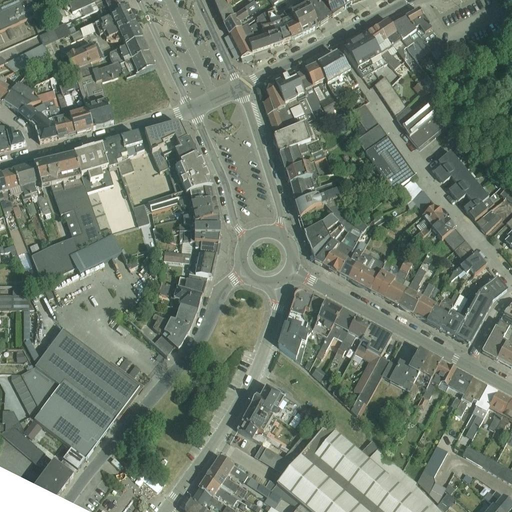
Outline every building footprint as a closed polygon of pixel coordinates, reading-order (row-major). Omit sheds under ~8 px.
[(15,0),(0,6),(0,32),(44,13),(38,0),(15,0)] [(118,0),(106,5),(112,16),(128,8),(123,0),(118,0)] [(213,0),(220,17),(222,16),(223,16),(230,9),(238,4),(244,0),(213,0)] [(304,0),(307,6),(319,26),(328,21),(316,0),(304,0)] [(326,0),(325,1),(331,15),(351,5),(348,0),(326,0)] [(234,19),(224,26),(229,37),(244,29),(242,25),(259,14),(254,5),(234,19)] [(263,16),(270,27),(282,23),(293,19),(302,37),(314,31),(302,10),(294,7),(278,20),(273,10),(263,16)] [(112,16),(126,47),(143,40),(128,8),(112,16)] [(222,16),(220,17),(224,26),(234,19),(230,9),(223,16),(222,16)] [(419,9),(404,18),(409,25),(423,17),(419,9)] [(244,29),(229,37),(241,60),(252,56),(248,44),(264,39),(261,29),(270,27),(263,16),(257,20),(258,22),(256,23),(257,25),(249,29),(248,27),(244,29)] [(402,16),(389,23),(397,35),(401,41),(415,32),(409,25),(404,18),(402,16)] [(423,17),(409,25),(415,32),(420,28),(424,35),(432,31),(423,17)] [(248,44),(252,56),(283,46),(280,34),(286,32),(282,23),(270,27),(261,29),(264,39),(248,44)] [(389,23),(378,30),(386,43),(397,35),(389,23)] [(80,29),(83,39),(96,35),(93,25),(80,29)] [(378,30),(368,36),(376,49),(386,43),(378,30)] [(368,36),(345,49),(357,71),(380,57),(376,49),(368,36)] [(126,47),(131,60),(149,53),(143,40),(126,47)] [(92,46),(66,57),(72,71),(98,60),(92,46)] [(12,73),(48,58),(43,48),(7,63),(12,73)] [(114,65),(123,61),(119,51),(109,55),(114,65)] [(131,60),(138,76),(155,69),(149,53),(131,60)] [(338,54),(316,66),(325,82),(327,85),(348,73),(338,54)] [(304,72),(311,88),(325,82),(316,66),(304,72)] [(132,97),(141,94),(162,85),(155,69),(138,76),(126,81),(132,97)] [(97,71),(92,73),(95,84),(100,82),(97,71)] [(273,85),(282,106),(304,96),(296,78),(289,81),(288,79),(273,85)] [(12,89),(0,81),(0,101),(3,103),(12,89)] [(12,89),(3,103),(18,113),(30,108),(40,104),(31,99),(33,95),(15,84),(12,89)] [(422,100),(428,93),(418,84),(412,90),(422,100)] [(143,101),(139,102),(143,114),(166,106),(169,100),(162,85),(141,94),(143,101)] [(263,103),(267,114),(276,111),(284,108),(282,106),(273,85),(268,88),(266,93),(269,101),(263,103)] [(114,107),(119,122),(143,114),(139,102),(138,99),(114,107)] [(87,111),(93,130),(113,124),(106,101),(86,107),(87,111)] [(420,152),(448,125),(427,103),(398,130),(420,152)] [(30,108),(18,113),(30,122),(38,116),(30,108)] [(87,111),(69,117),(74,136),(93,130),(87,111)] [(267,114),(274,131),(283,128),(276,111),(267,114)] [(368,111),(357,119),(368,135),(379,127),(368,111)] [(38,116),(30,122),(36,127),(39,143),(58,140),(53,126),(38,116)] [(69,117),(52,121),(53,126),(58,140),(74,136),(69,117)] [(304,125),(273,136),(279,153),(296,148),(310,142),(304,125)] [(152,155),(161,174),(167,171),(160,150),(164,149),(162,144),(174,139),(177,144),(188,140),(180,127),(178,126),(163,130),(145,133),(152,155)] [(368,135),(356,143),(392,194),(415,176),(379,127),(368,135)] [(11,131),(5,132),(10,151),(24,147),(19,135),(11,131)] [(137,135),(122,140),(128,160),(144,155),(137,135)] [(188,140),(177,144),(179,150),(174,152),(178,163),(197,156),(190,139),(188,140)] [(122,140),(100,146),(107,169),(117,166),(120,176),(132,173),(128,160),(122,140)] [(100,146),(74,154),(80,176),(86,175),(88,184),(103,180),(101,171),(107,169),(100,146)] [(296,148),(279,153),(285,171),(301,165),(296,148)] [(483,203),(490,197),(450,151),(437,161),(441,165),(431,173),(458,204),(466,197),(470,202),(463,208),(471,218),(485,206),(483,203)] [(74,154),(34,166),(39,184),(41,191),(50,188),(81,180),(80,176),(74,154)] [(209,190),(197,156),(178,163),(181,167),(176,169),(186,198),(190,196),(209,190)] [(285,171),(290,184),(303,180),(316,176),(311,162),(301,165),(285,171)] [(34,166),(12,171),(18,189),(20,195),(23,194),(24,198),(36,195),(33,185),(39,184),(34,166)] [(12,171),(0,175),(6,193),(18,189),(12,171)] [(81,180),(50,188),(61,218),(65,216),(74,240),(79,254),(103,241),(81,180)] [(303,180),(290,184),(295,203),(308,198),(303,180)] [(209,190),(190,196),(192,202),(190,203),(194,223),(218,218),(215,201),(209,190)] [(295,203),(300,222),(311,212),(321,207),(319,195),(308,198),(295,203)] [(176,196),(143,206),(146,215),(179,205),(176,196)] [(38,200),(43,217),(50,215),(45,198),(38,200)] [(133,209),(138,228),(149,225),(146,215),(143,206),(133,209)] [(468,235),(430,207),(414,228),(426,237),(428,233),(442,243),(444,239),(458,249),(468,235)] [(305,233),(313,252),(331,236),(327,233),(338,224),(330,217),(322,224),(305,233)] [(218,218),(194,223),(194,231),(194,235),(218,236),(218,218)] [(484,229),(484,235),(490,236),(491,226),(483,225),(483,223),(478,222),(478,229),(484,229)] [(191,234),(179,234),(179,244),(201,245),(218,245),(218,236),(194,235),(194,231),(191,231),(191,234)] [(315,264),(323,266),(337,252),(341,248),(331,236),(313,252),(315,264)] [(79,254),(69,259),(76,271),(79,277),(122,255),(112,237),(103,241),(79,254)] [(52,247),(30,257),(43,287),(76,271),(69,259),(79,254),(74,240),(52,247)] [(218,245),(201,245),(200,256),(216,260),(218,245)] [(323,266),(339,275),(346,261),(348,258),(337,252),(323,266)] [(182,255),(165,253),(164,263),(181,264),(182,255)] [(460,266),(466,274),(470,271),(474,276),(485,267),(475,254),(460,266)] [(200,256),(182,255),(181,264),(197,266),(196,278),(208,281),(212,281),(216,260),(200,256)] [(346,261),(339,275),(348,279),(355,266),(346,261)] [(355,266),(348,279),(359,285),(366,271),(355,266)] [(366,271),(359,285),(371,291),(378,278),(366,271)] [(378,278),(371,291),(385,299),(392,285),(378,278)] [(496,279),(477,295),(492,304),(506,291),(496,279)] [(392,285),(385,299),(398,306),(406,293),(392,285)] [(203,296),(176,288),(173,300),(180,303),(175,322),(170,320),(163,332),(165,334),(162,337),(178,351),(181,349),(187,336),(189,337),(192,331),(190,330),(197,317),(203,296)] [(406,293),(398,306),(412,314),(419,300),(406,293)] [(295,298),(287,323),(308,329),(307,326),(303,322),(302,318),(305,311),(309,312),(313,299),(301,294),(299,294),(295,298)] [(463,321),(453,339),(468,348),(492,304),(477,295),(463,321)] [(419,300),(412,314),(428,322),(433,311),(435,309),(419,300)] [(319,319),(334,327),(343,311),(324,301),(319,319)] [(503,314),(511,319),(511,305),(505,311),(503,314)] [(334,327),(347,334),(355,320),(356,318),(343,311),(334,327)] [(428,322),(426,325),(440,331),(447,318),(433,311),(428,322)] [(447,318),(440,331),(453,339),(463,321),(449,313),(447,318)] [(362,342),(370,329),(355,320),(347,334),(362,342)] [(287,323),(278,349),(301,365),(308,338),(305,337),(308,329),(287,323)] [(483,354),(497,362),(504,348),(507,344),(502,341),(509,329),(500,324),(497,330),(496,329),(483,354)] [(370,329),(362,342),(370,347),(367,352),(380,358),(390,340),(370,329)] [(34,423),(86,462),(142,392),(65,333),(36,370),(60,389),(41,413),(34,423)] [(511,352),(504,348),(497,362),(511,369),(511,352)] [(409,368),(408,370),(418,376),(430,382),(433,377),(439,366),(440,363),(418,351),(409,368)] [(380,358),(357,402),(366,407),(381,378),(409,393),(418,376),(408,370),(409,368),(399,363),(397,367),(380,358)] [(449,371),(439,366),(433,377),(441,381),(439,385),(447,389),(456,372),(450,369),(449,371)] [(21,378),(11,383),(29,419),(41,413),(60,389),(36,370),(21,378)] [(316,370),(311,376),(319,384),(325,378),(316,370)] [(472,381),(456,372),(447,389),(463,398),(472,381)] [(266,390),(256,403),(263,407),(261,412),(273,419),(287,426),(298,407),(280,397),(281,395),(266,390)] [(424,397),(417,408),(423,411),(430,401),(424,397)] [(254,401),(242,423),(243,423),(263,435),(273,419),(261,412),(263,407),(256,403),(254,401)] [(13,412),(2,412),(2,425),(6,425),(5,433),(1,436),(37,466),(46,456),(14,429),(20,425),(13,412)] [(487,431),(493,434),(501,420),(494,417),(487,431)] [(263,435),(243,423),(237,433),(262,448),(266,441),(261,438),(263,435)] [(286,478),(279,487),(308,511),(431,511),(330,426),(314,445),(286,478)] [(262,448),(255,460),(286,478),(314,445),(304,439),(283,461),(262,448)] [(511,472),(468,452),(463,464),(511,486),(511,472)] [(220,459),(213,470),(227,479),(234,468),(220,459)] [(0,474),(0,491),(23,511),(50,511),(73,477),(52,463),(25,497),(0,474)] [(213,470),(207,479),(221,488),(227,479),(213,470)] [(207,479),(200,490),(211,497),(214,499),(221,488),(207,479)] [(200,490),(193,502),(204,509),(211,497),(200,490)] [(511,511),(511,506),(491,490),(480,505),(489,511),(488,511),(511,511)]
